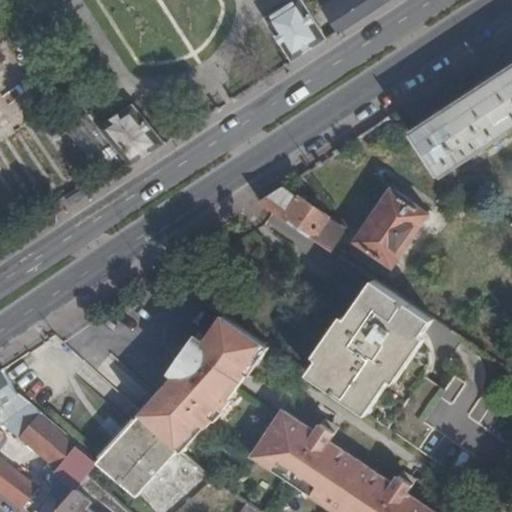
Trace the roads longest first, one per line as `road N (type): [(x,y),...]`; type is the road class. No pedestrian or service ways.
road 1 (primary): [(0,333),(504,0)]
road 2 (primary): [(440,0),(0,289)]
